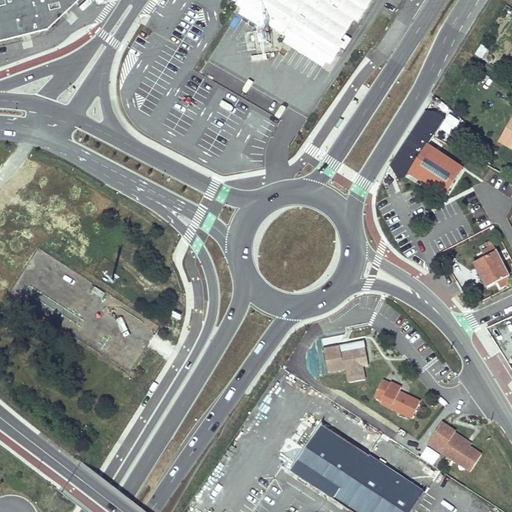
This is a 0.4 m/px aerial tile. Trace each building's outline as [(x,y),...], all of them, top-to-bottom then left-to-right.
[(0,0),(0,41),(21,36),(47,29),(78,0),(0,0)] [(243,0),(239,7),(327,64),(341,42),(337,39),(350,19),(354,21),(368,0),(243,0)] [(47,42),(45,33),(36,35),(38,44),(47,42)] [(476,53),(482,56),(487,47),(481,44),(476,53)] [(294,52),(288,56),(300,78),(306,75),(294,52)] [(425,111),(390,166),(397,178),(407,173),(410,174),(428,147),(438,154),(445,144),(441,141),(452,125),(435,113),(425,111)] [(511,118),(499,142),(511,149),(511,147),(511,118)] [(446,197),(463,170),(438,154),(428,147),(410,174),(446,197)] [(25,228),(16,245),(30,253),(39,235),(25,228)] [(8,256),(25,266),(31,255),(14,245),(8,256)] [(498,283),(500,288),(511,282),(493,247),(481,252),(484,258),(474,264),(486,289),(498,283)] [(104,293),(91,284),(88,288),(91,290),(90,291),(100,298),(104,293)] [(340,347),(323,351),(327,373),(347,370),(349,384),(364,381),(362,367),(368,366),(366,350),(341,354),(340,347)] [(383,381),(375,398),(382,401),(383,400),(392,404),(390,409),(412,419),(421,402),(399,392),(401,388),(391,383),(390,384),(383,381)] [(392,404),(383,400),(381,405),(390,409),(392,404)] [(443,422),(428,445),(442,454),(470,472),(482,453),(471,446),(454,435),(456,432),(457,431),(443,422)] [(292,473),(352,511),(410,511),(424,492),(322,425),(292,473)] [(454,435),(471,446),(473,443),(456,432),(454,435)]
